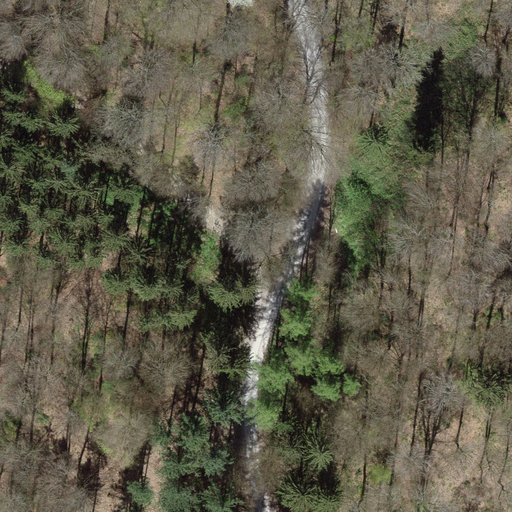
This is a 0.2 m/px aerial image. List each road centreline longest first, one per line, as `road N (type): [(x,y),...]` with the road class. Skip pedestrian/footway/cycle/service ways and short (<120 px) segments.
road 1 (track): [(295,0),(322,145),(308,218),(256,330),(244,446),(264,511)]
road 2 (track): [(280,275),(225,240),(91,114),(0,74)]
